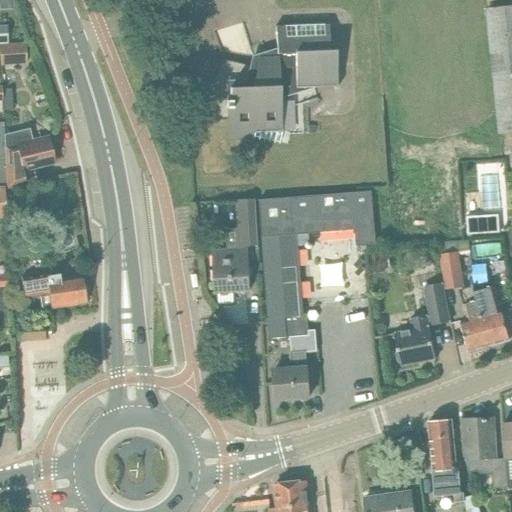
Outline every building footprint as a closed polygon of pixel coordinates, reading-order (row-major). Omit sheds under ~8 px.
[(511,5),(488,8),(504,172),(511,170),(511,5)] [(244,134),(252,135),(288,144),(290,134),(303,133),(302,103),(317,99),(314,88),(337,87),(335,49),(329,50),(328,24),(275,26),(276,56),(266,54),(262,42),(250,46),(243,24),(214,33),(222,59),(220,60),(210,105),(210,112),(214,117),(219,120),(226,119),(231,118),(231,123),(233,123),(238,129),(244,134)] [(26,42),(0,43),(0,65),(27,64),(26,42)] [(7,188),(28,183),(24,169),(55,162),(49,137),(31,141),(28,129),(7,134),(8,146),(5,146),(5,164),(7,184),(7,188)] [(367,244),(376,244),(372,191),(260,199),(270,338),(290,336),(309,335),(307,314),(303,314),(302,306),(297,234),(355,229),(356,245),(367,244)] [(244,245),(247,245),(258,245),(255,199),(241,200),(243,225),(244,245)] [(225,226),(226,250),(213,251),(216,292),(250,290),(247,245),(244,245),(243,225),(225,226)] [(474,282),(486,278),(482,250),(471,252),(474,282)] [(446,288),(463,286),(458,252),(441,255),(446,288)] [(388,254),(372,254),(372,273),(382,273),(382,266),(389,266),(388,254)] [(0,286),(10,286),(9,272),(0,272),(0,286)] [(49,310),(86,302),(82,276),(60,279),(58,272),(46,274),(46,272),(21,276),(23,291),(41,290),(40,288),(47,287),(48,294),(49,310)] [(418,328),(395,333),(398,349),(396,353),(398,361),(401,364),(402,365),(436,358),(430,326),(429,326),(429,324),(432,323),(432,325),(450,322),(442,282),(424,286),(431,316),(427,317),(427,315),(416,317),(418,328)] [(475,291),(489,345),(510,339),(502,309),(501,310),(494,286),(475,291)] [(25,298),(48,294),(47,287),(40,288),(41,290),(23,291),(25,298)] [(0,301),(10,301),(9,288),(0,288),(0,301)] [(489,345),(475,291),(461,295),(468,319),(460,321),(469,351),(489,345)] [(21,310),(11,312),(13,324),(23,322),(21,310)] [(384,316),(376,318),(378,330),(386,329),(384,316)] [(17,325),(18,340),(44,339),(44,323),(17,325)] [(290,336),(290,352),(305,351),(306,358),(318,357),(316,334),(309,335),(290,336)] [(290,352),(292,369),(274,370),(276,399),(309,396),(308,377),(307,367),(306,367),(306,358),(305,351),(290,352)] [(469,474),(491,472),(492,488),(507,487),(506,461),(496,462),(494,417),(463,419),(465,459),(469,474)] [(454,440),(452,420),(428,422),(430,442),(435,496),(454,494),(455,502),(464,501),(464,498),(463,492),(461,493),(459,467),(461,467),(461,462),(456,462),(454,440)] [(506,458),(507,482),(511,481),(511,422),(503,424),(504,443),(506,458)] [(308,511),(305,480),(275,484),(278,507),(270,508),(270,511),(308,511)] [(413,511),(414,511),(411,491),(365,498),(367,511),(413,511)] [(480,511),(475,494),(464,498),(464,501),(467,511),(480,511)]
